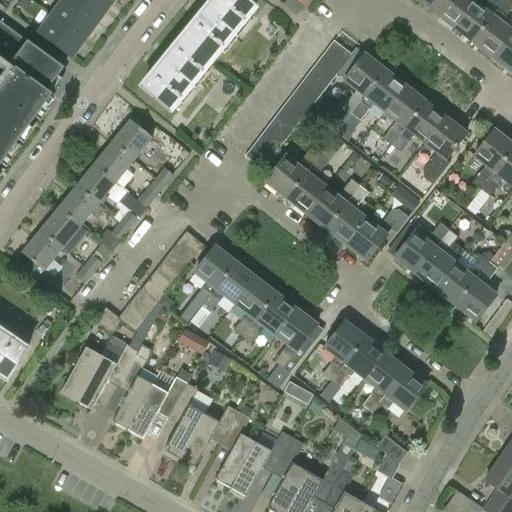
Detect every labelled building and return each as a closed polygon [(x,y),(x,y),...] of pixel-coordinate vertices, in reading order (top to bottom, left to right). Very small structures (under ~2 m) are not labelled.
[(23,11),(30,2),(27,0),(21,0),(16,7),(23,11)] [(65,0),(63,0),(52,17),(84,41),(97,23),(65,0)] [(65,0),(97,23),(110,6),(101,0),(65,0)] [(255,8),(244,0),(214,0),(142,90),(170,113),(255,8)] [(415,0),(431,11),(439,0),(415,0)] [(439,0),(431,11),(450,27),(471,0),(439,0)] [(471,0),(450,27),(470,42),(503,0),(490,0),(484,9),(472,0),(471,0)] [(503,0),(470,42),(490,58),(511,31),(500,22),(511,7),(511,4),(506,0),(503,0)] [(71,59),(84,41),(52,17),(38,35),(71,59)] [(0,72),(8,78),(0,89),(0,167),(35,119),(51,98),(52,97),(46,93),(63,70),(0,23),(0,72)] [(511,31),(490,58),(511,74),(511,72),(511,31)] [(333,42),(325,53),(342,66),(351,55),(333,42)] [(325,53),(317,62),(335,76),(342,66),(325,53)] [(342,108),(350,114),(384,71),(364,56),(344,81),(356,91),(342,108)] [(317,62),(310,71),(328,85),(335,76),(317,62)] [(310,71),(303,80),(321,94),(328,85),(310,71)] [(384,71),(350,114),(359,121),(372,104),(384,112),(404,87),(384,71)] [(303,80),(295,91),(313,104),(321,94),(303,80)] [(424,102),(404,87),(384,112),(395,122),(382,139),(390,146),(424,102)] [(295,91),(288,100),(305,114),(313,104),(295,91)] [(288,100),(280,110),(298,123),(305,114),(288,100)] [(412,135),(423,144),(443,118),(424,102),(390,146),(399,152),(412,135)] [(280,110),(273,119),(291,133),(298,123),(280,110)] [(464,134),(443,118),(423,144),(436,153),(422,171),(424,179),(432,186),(450,164),(444,160),(464,134)] [(273,119),(266,128),(283,142),(291,133),(273,119)] [(129,121),(111,143),(133,161),(151,138),(129,121)] [(266,128),(259,138),(276,151),(283,142),(266,128)] [(470,183),(479,190),(511,147),(511,145),(493,130),(472,157),(484,166),(470,183)] [(259,138),(251,148),(268,161),(276,151),(259,138)] [(133,161),(111,143),(93,165),(115,183),(133,161)] [(511,147),(479,190),(480,191),(488,197),(501,180),(511,188),(511,147)] [(261,171),(268,161),(251,148),(244,157),(261,171)] [(264,183),(284,199),(318,155),(309,149),(296,165),(285,157),(264,183)] [(318,155),(284,199),(304,215),(325,188),(314,179),(327,163),(318,155)] [(97,205),(115,183),(93,165),(75,187),(97,205)] [(164,169),(156,178),(160,181),(158,184),(163,188),(173,176),(164,169)] [(155,198),(163,188),(158,184),(160,181),(156,178),(145,190),(155,198)] [(337,197),(325,188),(304,215),(324,231),(358,187),(350,180),(337,197)] [(58,209),(79,227),(90,214),(96,220),(104,210),(97,205),(75,187),(58,209)] [(324,231),(344,246),(365,219),(354,211),(367,194),(358,187),(324,231)] [(85,232),(79,227),(58,209),(40,231),(61,249),(61,250),(66,254),(75,244),(85,232)] [(365,219),(344,246),(364,262),(390,230),(395,234),(408,218),(398,210),(391,211),(390,212),(376,229),(365,219)] [(124,227),(129,231),(136,220),(127,213),(121,220),(126,224),(124,227)] [(126,224),(121,220),(110,234),(120,242),(129,231),(124,227),(126,224)] [(392,259),(412,274),(447,230),(439,224),(425,241),(413,232),(392,259)] [(412,274),(433,290),(454,264),(463,253),(451,244),(456,237),(447,230),(412,274)] [(61,249),(40,231),(21,254),(43,272),(61,250),(61,249)] [(185,232),(177,242),(195,256),(203,246),(185,232)] [(188,265),(195,256),(177,242),(170,251),(188,265)] [(201,307),(234,263),(213,248),(193,274),(205,283),(192,300),(201,307)] [(170,251),(163,261),(180,275),(188,265),(170,251)] [(433,290),(452,306),(487,262),(479,255),(465,273),(454,264),(433,290)] [(87,272),(92,276),(100,266),(90,258),(84,265),(89,269),(87,272)] [(173,285),(180,275),(163,261),(155,271),(173,285)] [(487,262),(452,306),(473,322),(494,295),(482,286),(496,268),(487,262)] [(222,296),(234,305),(254,279),(234,263),(201,307),(209,313),(222,296)] [(89,269),(84,265),(75,278),(84,286),(92,276),(87,272),(89,269)] [(155,271),(148,280),(166,293),(173,285),(155,271)] [(232,331),(241,338),(274,295),(254,279),(234,305),(245,314),(232,331)] [(158,303),(166,293),(148,280),(141,289),(158,303)] [(141,289),(133,299),(150,313),(157,304),(158,303),(141,289)] [(263,327),(274,336),(294,310),(274,295),(241,338),(249,344),(263,327)] [(143,323),(150,313),(133,299),(125,309),(143,323)] [(109,377),(119,383),(140,345),(161,306),(157,304),(150,313),(143,323),(135,333),(127,347),(125,346),(115,365),(99,357),(74,402),(90,411),(109,377)] [(113,333),(119,321),(120,320),(118,319),(105,309),(94,323),(113,333)] [(125,309),(118,319),(120,320),(119,321),(135,333),(143,323),(125,309)] [(294,310),(274,336),(285,344),(272,362),(289,375),(323,332),(294,310)] [(320,375),(329,382),(363,338),(343,322),(322,349),(333,358),(320,375)] [(177,343),(202,356),(208,344),(184,330),(177,343)] [(0,333),(0,376),(6,381),(26,351),(0,333)] [(363,381),(384,354),(363,338),(329,382),(337,388),(351,371),(363,381)] [(111,423),(126,431),(151,386),(136,378),(151,352),(140,345),(119,383),(130,389),(111,423)] [(74,402),(99,357),(84,349),(59,394),(74,402)] [(360,406),(368,413),(403,370),(384,354),(363,381),(373,389),(360,406)] [(403,370),(368,413),(377,420),(390,402),(402,412),(423,385),(403,370)] [(160,406),(170,412),(185,385),(186,385),(190,377),(180,371),(166,395),(151,386),(126,431),(141,440),(160,406)] [(162,451),(177,460),(202,415),(211,399),(186,385),(185,385),(170,412),(180,417),(162,451)] [(213,480),(228,489),(253,444),(239,436),(248,419),(252,411),(242,405),(238,413),(222,440),(232,446),(213,480)] [(212,434),(222,440),(238,413),(226,407),(217,424),(202,415),(177,460),(193,468),(212,434)] [(262,463),(273,469),(290,439),(281,434),(283,430),(275,426),(267,442),(272,445),(269,452),(253,444),(228,489),(244,497),(262,463)] [(376,447),(384,455),(399,466),(400,465),(398,464),(407,454),(384,436),(376,447)] [(511,438),(496,460),(511,470),(511,438)] [(269,511),(282,511),(305,472),(290,464),(301,444),(290,439),(273,469),(283,475),(265,509),(269,511)] [(302,511),(314,492),(324,498),(340,471),(341,472),(348,460),(353,450),(342,444),(330,465),(329,465),(320,481),(305,472),(282,511),(302,511)] [(399,466),(384,455),(375,472),(391,481),(397,469),(399,466)] [(330,511),(350,511),(356,501),(342,493),(351,477),(349,476),(355,465),(348,460),(341,472),(340,471),(324,498),(335,504),(330,511)] [(511,511),(511,470),(496,460),(482,481),(494,490),(488,500),(481,511),(482,511),(511,511)] [(375,511),(356,501),(350,511),(375,511)]
